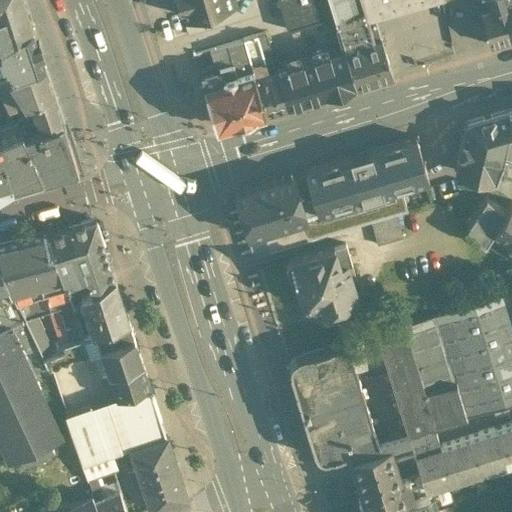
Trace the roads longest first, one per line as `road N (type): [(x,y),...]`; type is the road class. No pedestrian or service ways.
road 1 (primary): [(174,169),(511,71)]
road 2 (secondary): [(139,178),(233,492)]
road 3 (secondary): [(270,472),(174,169)]
road 4 (primary): [(88,0),(139,178)]
road 5 (primary): [(174,169),(144,77),(102,0)]
road 6 (residential): [(139,178),(0,218)]
